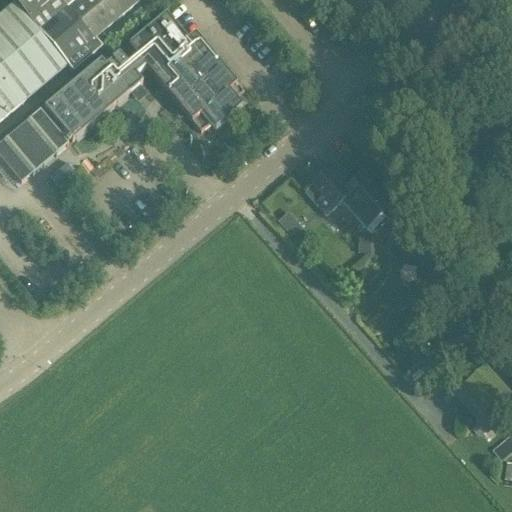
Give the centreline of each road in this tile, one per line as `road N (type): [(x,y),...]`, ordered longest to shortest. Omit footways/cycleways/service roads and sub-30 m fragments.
road 1 (unclassified): [(38,364),(353,96)]
road 2 (unclassified): [(353,96),(476,0)]
road 3 (unclassified): [(273,0),(353,96)]
